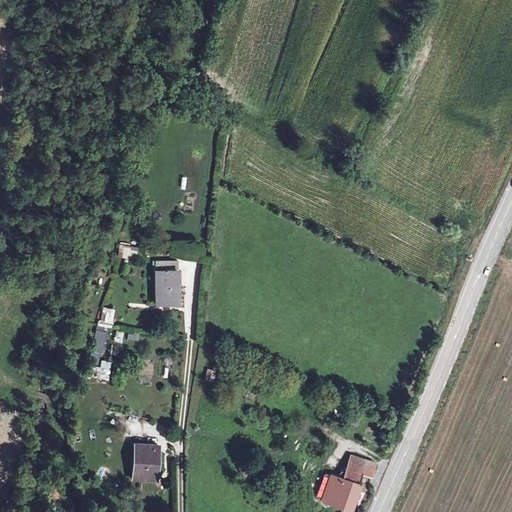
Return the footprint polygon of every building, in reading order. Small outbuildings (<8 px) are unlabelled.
[(135,259),(137,248),(120,246),(118,257),(135,259)] [(176,289),(178,289),(177,260),(155,261),(156,304),(177,303),(176,289)] [(103,308),(99,327),(104,328),(113,329),(115,309),(103,308)] [(96,327),(95,334),(103,336),(104,328),(99,327),(96,327)] [(122,343),(123,333),(116,332),(114,342),(122,343)] [(138,341),(139,334),(129,333),(128,340),(138,341)] [(101,342),(103,336),(95,334),(89,362),(97,364),(99,353),(101,342)] [(114,344),(101,342),(99,353),(112,356),(114,344)] [(152,383),(152,362),(141,361),(140,383),(152,383)] [(93,377),(108,380),(110,370),(96,367),(93,377)] [(243,399),(268,408),(272,397),(247,388),(243,399)] [(75,443),(83,442),(82,434),(74,436),(75,443)] [(132,480),(156,481),(158,446),(134,445),(132,480)] [(350,457),(348,462),(373,470),(375,465),(350,457)] [(373,470),(348,462),(343,479),(330,475),(321,501),(350,511),(362,475),(370,477),(373,470)] [(100,467),(98,478),(108,479),(110,469),(100,467)]
